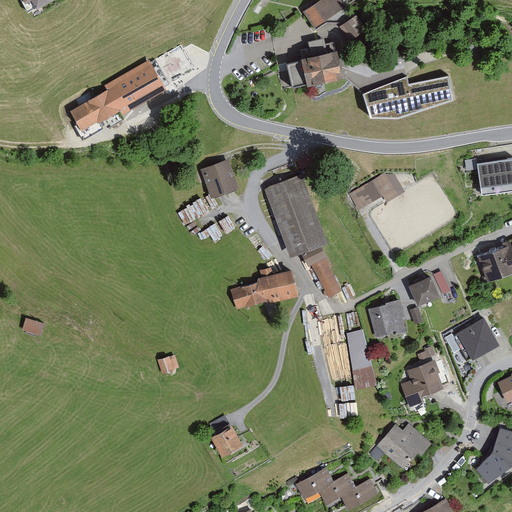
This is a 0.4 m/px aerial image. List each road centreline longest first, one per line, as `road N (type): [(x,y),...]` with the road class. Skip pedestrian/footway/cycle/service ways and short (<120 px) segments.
road 1 (residential): [(309,295),(347,307),(511,229)]
road 2 (tertiary): [(312,136),(248,123),(219,103),(217,60),(245,0)]
road 3 (residential): [(309,295),(303,273),(251,207),(254,180),(312,136)]
road 4 (residential): [(386,511),(433,478),(467,432),(477,385),(511,360)]
road 5 (tertiary): [(511,132),(382,148),(312,136)]
road 6 (residential): [(239,415),(278,380),(288,327),(309,295)]
